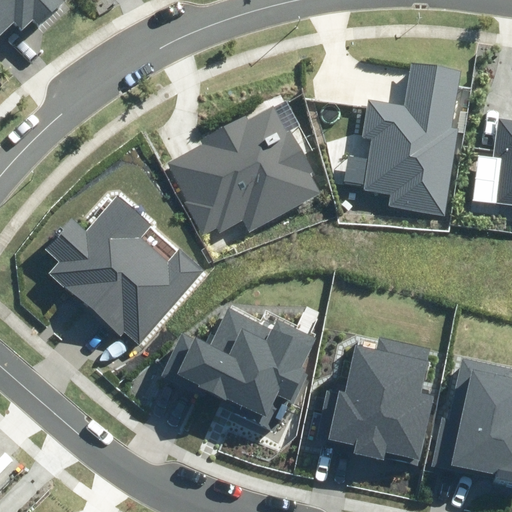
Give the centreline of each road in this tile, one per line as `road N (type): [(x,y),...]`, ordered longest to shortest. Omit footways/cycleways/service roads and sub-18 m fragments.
road 1 (residential): [(0,176),(128,68),(198,30),(314,0)]
road 2 (residential): [(0,361),(137,472),(232,511)]
